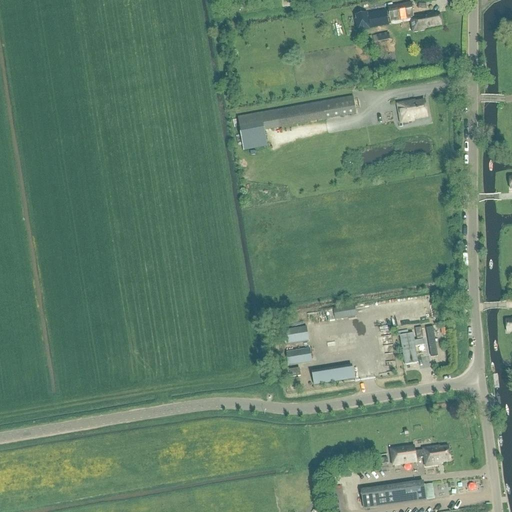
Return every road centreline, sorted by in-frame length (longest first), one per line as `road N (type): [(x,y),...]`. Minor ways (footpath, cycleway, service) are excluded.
road 1 (unclassified): [(0,439),(195,406),(298,410),(481,381)]
road 2 (unclassified): [(481,381),(471,258),(472,0)]
road 3 (unclassified): [(497,511),(481,381)]
